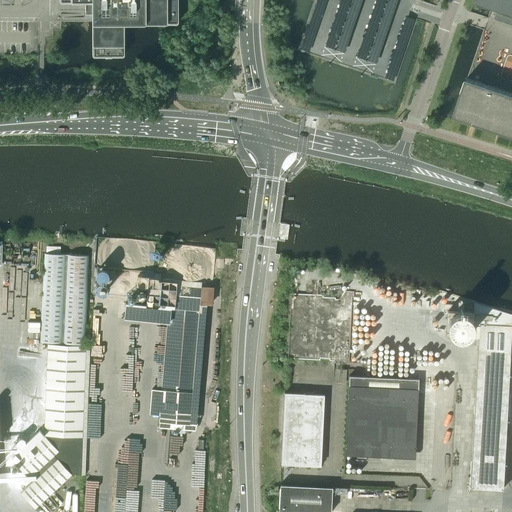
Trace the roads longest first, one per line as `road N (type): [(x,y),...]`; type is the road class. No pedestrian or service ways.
road 1 (secondary): [(245,511),(246,361),(269,134)]
road 2 (secondary): [(269,134),(162,121),(0,125)]
road 3 (unknown): [(447,503),(457,483),(464,411),(461,355),(369,305)]
road 4 (unclassified): [(399,164),(455,0)]
road 5 (unclassified): [(269,134),(254,60),(253,0)]
road 6 (secondary): [(399,164),(269,134)]
